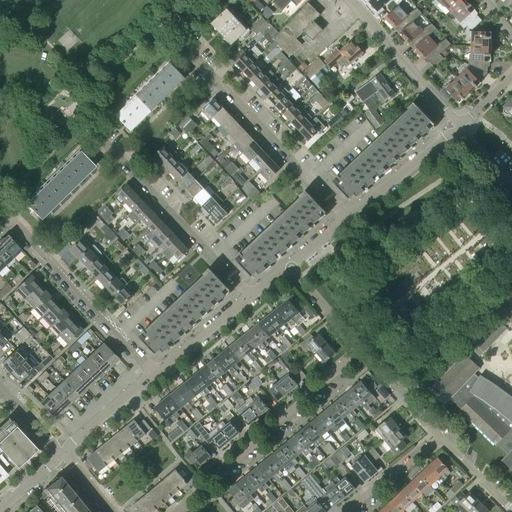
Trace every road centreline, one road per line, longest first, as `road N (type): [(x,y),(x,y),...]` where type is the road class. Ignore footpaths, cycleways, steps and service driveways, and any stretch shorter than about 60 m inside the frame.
road 1 (residential): [(174,511),(359,351)]
road 2 (residential): [(346,221),(184,50)]
road 3 (residential): [(0,224),(8,216),(154,373)]
road 4 (residential): [(253,298),(103,141)]
road 5 (residential): [(459,126),(342,0)]
road 6 (residential): [(346,221),(459,126)]
road 7 (residential): [(154,373),(253,298)]
road 8 (residential): [(62,454),(154,373)]
road 9 (residential): [(435,433),(343,511)]
